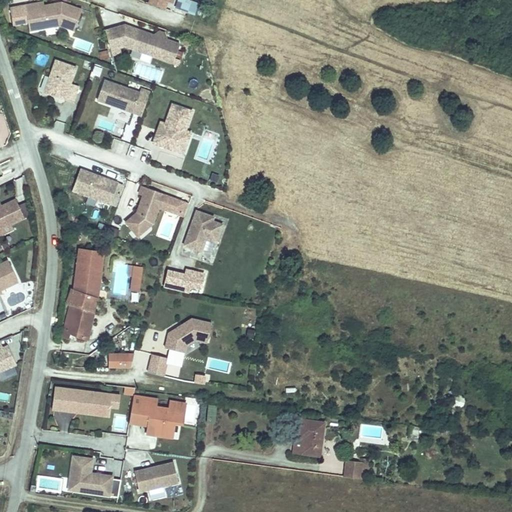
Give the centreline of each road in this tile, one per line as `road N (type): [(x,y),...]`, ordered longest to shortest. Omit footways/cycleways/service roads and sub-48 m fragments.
road 1 (unclassified): [(21,467),(53,260),(28,136)]
road 2 (residential): [(28,136),(73,143),(222,197)]
